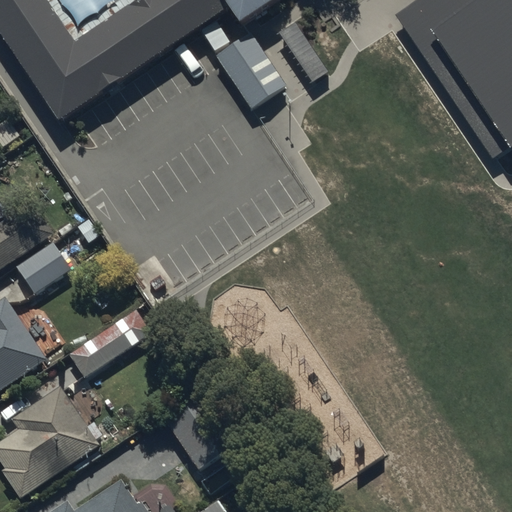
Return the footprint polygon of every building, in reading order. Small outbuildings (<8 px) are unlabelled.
[(65,0),(0,0),(0,37),(60,128),(227,19),(214,0),(139,0),(88,34),(65,0)] [(291,0),(227,0),(247,29),(291,0)] [(511,0),(417,0),(396,15),(495,161),(511,149),(511,0)] [(255,35),(218,58),(253,114),(290,91),(255,35)] [(373,80),(349,39),(335,46),(360,88),(373,80)] [(0,274),(57,237),(37,206),(0,230),(0,274)] [(53,243),(17,267),(35,294),(71,270),(53,243)] [(0,396),(49,363),(7,301),(0,306),(0,396)] [(68,356),(86,382),(154,337),(136,310),(68,356)] [(103,448),(63,389),(13,422),(22,435),(0,449),(0,459),(9,473),(6,475),(24,502),(103,448)] [(208,395),(166,423),(200,474),(242,447),(208,395)] [(147,511),(143,506),(139,508),(122,484),(80,511),(74,511),(70,505),(59,511),(147,511)] [(205,511),(225,511),(219,503),(205,511)]
